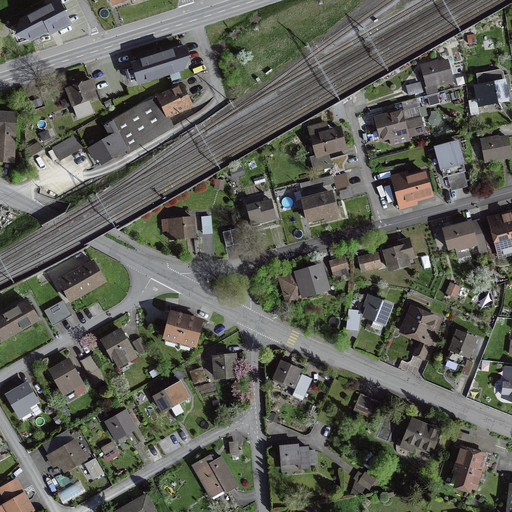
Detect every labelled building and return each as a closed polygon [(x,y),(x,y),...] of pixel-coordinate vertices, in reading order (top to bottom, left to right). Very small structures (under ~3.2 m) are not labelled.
[(28,44),(71,22),(59,0),(53,0),(15,20),(28,44)] [(131,64),(137,82),(184,68),(178,49),(131,64)] [(430,66),(430,65),(421,67),(426,88),(424,88),(426,95),(437,92),(435,85),(452,81),(447,62),(430,66)] [(477,99),(478,99),(479,106),(508,101),(506,92),(511,91),(510,86),(509,77),(507,75),(503,76),(503,72),(499,70),(475,74),(478,87),(475,87),(477,99)] [(93,99),(87,82),(67,90),(73,106),(93,99)] [(419,84),(406,87),(408,96),(421,92),(419,84)] [(160,97),(157,92),(104,123),(110,137),(88,149),(95,160),(97,159),(98,158),(102,165),(126,151),(127,154),(173,127),(168,117),(187,108),(182,98),(178,88),(160,97)] [(15,114),(0,113),(0,162),(13,163),(15,114)] [(400,113),(375,119),(381,140),(391,137),(393,135),(404,132),(405,133),(406,133),(400,113)] [(411,121),(414,136),(424,133),(420,119),(411,121)] [(328,153),(344,149),(339,129),(322,133),(320,126),(308,129),(316,156),(309,158),(310,163),(311,163),(314,174),(332,169),(328,153)] [(81,147),(73,135),(49,150),(56,162),(81,147)] [(490,140),(481,141),(485,162),(511,157),(507,138),(490,141),(490,140)] [(435,149),(443,178),(465,172),(457,143),(435,149)] [(345,174),(332,177),(336,190),(349,187),(345,174)] [(393,183),(400,210),(411,207),(409,201),(430,195),(425,174),(393,183)] [(313,182),(314,188),(326,185),(324,179),(313,182)] [(330,194),(302,201),(307,221),(336,214),(330,194)] [(246,208),(251,225),(275,218),(270,201),(246,208)] [(511,213),(489,220),(497,251),(511,246),(511,213)] [(211,217),(202,218),(203,234),(212,233),(211,217)] [(168,232),(169,240),(194,238),(192,218),(169,220),(170,231),(168,232)] [(476,245),(470,223),(442,231),(447,249),(454,247),(457,259),(469,256),(467,247),(476,245)] [(221,233),(224,245),(240,241),(237,229),(221,233)] [(479,246),(486,244),(482,230),(475,231),(479,246)] [(413,258),(408,240),(394,244),(395,248),(384,251),(389,270),(408,264),(406,259),(413,258)] [(380,267),(377,254),(358,258),(361,272),(380,267)] [(345,258),(329,263),(335,283),(350,279),(345,258)] [(93,263),(58,283),(69,301),(104,282),(93,263)] [(325,289),(319,268),(298,274),(298,275),(295,273),(289,275),(290,279),(282,281),(282,280),(281,280),(286,295),(287,297),(289,298),(295,296),(296,302),(303,300),(305,296),(305,295),(325,289)] [(454,298),(458,290),(449,286),(446,294),(454,298)] [(365,306),(368,307),(365,316),(373,320),(374,318),(384,322),(390,307),(368,298),(365,306)] [(63,301),(44,312),(51,325),(70,314),(63,301)] [(37,320),(27,302),(0,317),(0,342),(22,330),(22,329),(37,320)] [(420,313),(412,310),(404,326),(411,329),(410,333),(417,336),(416,338),(423,340),(418,351),(416,350),(413,355),(423,359),(430,341),(427,339),(434,320),(428,317),(427,314),(422,312),(420,313)] [(360,312),(349,311),(347,330),(358,331),(360,312)] [(194,346),(201,322),(191,319),(186,318),(181,317),(171,314),(164,338),(165,338),(166,336),(173,338),(175,337),(180,338),(178,346),(179,346),(181,338),(185,339),(187,342),(194,344),(193,346),(194,346)] [(136,358),(121,331),(102,342),(112,359),(113,359),(118,368),(136,358)] [(460,374),(467,377),(473,363),(466,360),(474,339),(457,333),(447,360),(463,366),(460,374)] [(146,350),(140,339),(133,343),(139,354),(146,350)] [(100,368),(92,355),(80,362),(93,385),(103,379),(97,369),(100,368)] [(234,356),(214,358),(215,378),(236,377),(234,356)] [(69,361),(49,372),(67,403),(77,397),(76,395),(85,390),(69,361)] [(300,370),(281,362),(273,379),(292,388),(300,370)] [(503,397),(511,400),(511,369),(506,369),(503,397)] [(199,381),(195,370),(189,372),(193,383),(199,381)] [(295,394),(303,397),(311,379),(303,375),(295,394)] [(36,401),(26,385),(7,396),(16,413),(36,401)] [(182,410),(169,388),(154,397),(163,412),(170,408),(175,416),(181,413),(182,410)] [(371,418),(378,402),(360,395),(353,411),(371,418)] [(124,412),(107,422),(119,444),(129,438),(127,433),(134,429),(131,424),(134,422),(130,415),(127,417),(124,412)] [(403,441),(431,453),(439,432),(411,421),(403,441)] [(73,442),(48,457),(52,463),(58,460),(65,471),(84,460),(73,442)] [(101,448),(105,454),(115,448),(111,442),(101,448)] [(299,445),(279,447),(281,465),(298,464),(299,469),(309,468),(309,466),(315,465),(314,452),(308,452),(307,448),(300,449),(299,445)] [(457,483),(475,488),(485,456),(469,451),(469,450),(461,448),(454,472),(460,474),(457,483)] [(213,462),(209,456),(192,466),(196,473),(211,498),(224,490),(226,493),(237,487),(232,479),(233,478),(221,457),(213,462)] [(93,478),(102,473),(94,460),(85,465),(93,478)] [(359,473),(354,480),(368,489),(373,480),(365,474),(364,476),(359,473)] [(29,511),(32,511),(22,495),(5,505),(9,511),(8,511),(29,511)] [(154,511),(145,496),(116,511),(154,511)]
